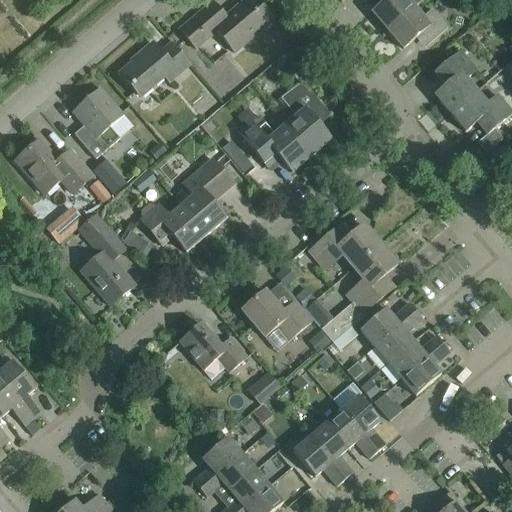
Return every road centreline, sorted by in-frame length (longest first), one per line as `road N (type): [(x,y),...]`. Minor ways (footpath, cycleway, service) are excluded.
road 1 (residential): [(0,478),(102,395),(126,347),(400,133)]
road 2 (residential): [(0,125),(143,0)]
road 3 (residential): [(400,133),(409,118),(313,4)]
road 4 (residential): [(335,511),(429,419)]
road 5 (residential): [(429,419),(428,406),(511,336)]
road 6 (residential): [(506,511),(429,419)]
